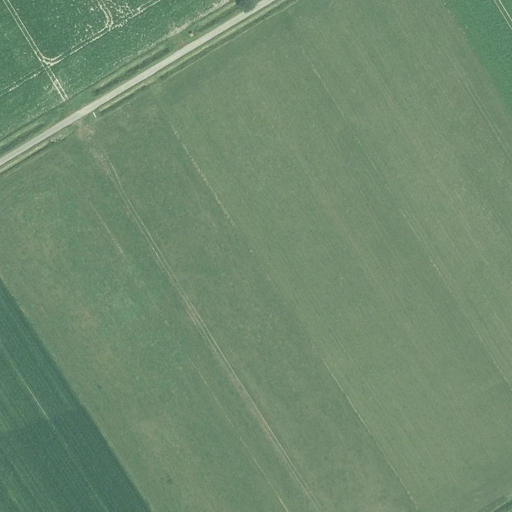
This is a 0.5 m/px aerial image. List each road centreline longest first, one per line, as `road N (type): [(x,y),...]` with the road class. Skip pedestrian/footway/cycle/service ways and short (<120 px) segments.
road 1 (track): [(75,116),(330,511)]
road 2 (unclassified): [(0,161),(268,0)]
